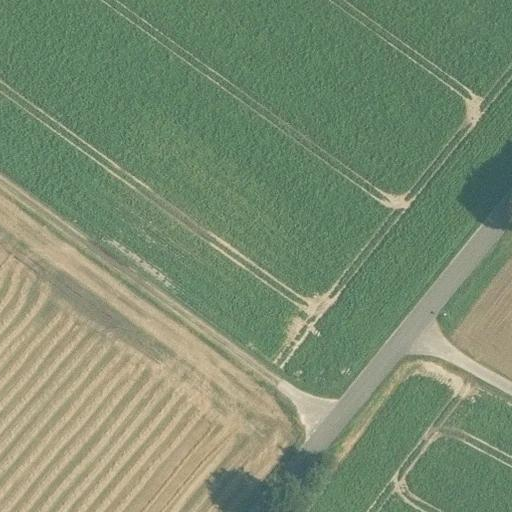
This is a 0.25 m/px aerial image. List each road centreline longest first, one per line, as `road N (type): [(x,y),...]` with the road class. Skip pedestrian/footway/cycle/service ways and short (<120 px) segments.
road 1 (track): [(334,424),(0,182)]
road 2 (unclassified): [(264,511),(511,205)]
road 3 (track): [(511,396),(406,332)]
